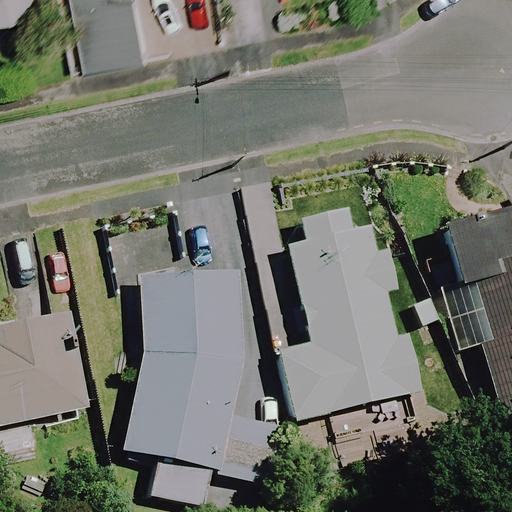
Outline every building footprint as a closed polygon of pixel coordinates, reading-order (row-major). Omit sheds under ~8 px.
[(0,0),(0,25),(34,18),(30,0),(0,0)] [(72,0),(86,74),(147,62),(135,0),(72,0)] [(392,346),(382,302),(391,300),(370,211),(361,213),(299,228),(304,250),(284,254),(306,351),(274,359),(290,428),(414,400),(401,343),(392,346)] [(511,218),(438,239),(454,296),(439,299),(451,344),(471,339),(496,431),(511,426),(511,218)] [(269,458),(218,447),(232,380),(235,283),(137,284),(138,366),(119,456),(212,476),(211,482),(262,493),(269,458)] [(0,431),(85,416),(68,323),(0,335),(0,431)] [(149,477),(145,505),(193,511),(198,511),(203,484),(149,477)]
